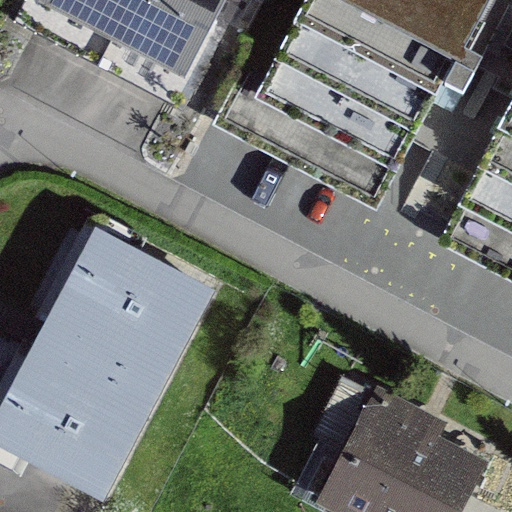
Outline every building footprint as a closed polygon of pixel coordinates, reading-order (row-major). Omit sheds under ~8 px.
[(49,0),(45,8),(110,42),(132,0),(49,0)] [(231,17),(239,0),(132,0),(110,42),(177,77),(214,7),(231,17)] [(481,0),(311,0),(270,79),(250,68),(222,121),(373,200),(481,0)] [(511,273),(511,115),(448,240),(511,273)] [(43,351),(0,432),(0,445),(100,498),(207,294),(103,238),(54,330),(64,335),(53,356),(43,351)] [(438,428),(381,398),(328,499),(353,511),(451,511),(474,468),(429,445),(438,428)]
